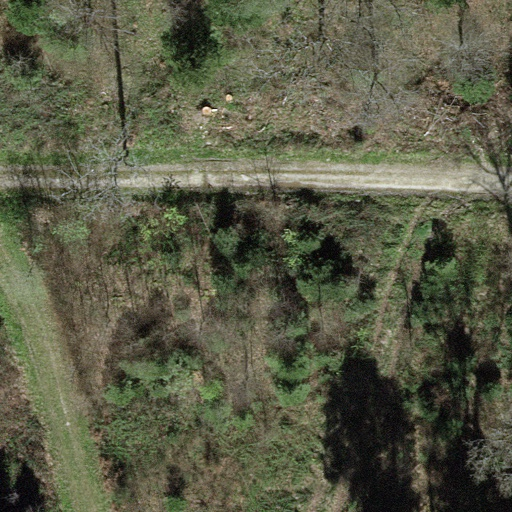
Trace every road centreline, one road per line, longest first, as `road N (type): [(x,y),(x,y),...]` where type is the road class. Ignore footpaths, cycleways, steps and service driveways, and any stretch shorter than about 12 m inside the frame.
road 1 (track): [(511,184),(0,176)]
road 2 (track): [(85,511),(64,426),(0,245)]
